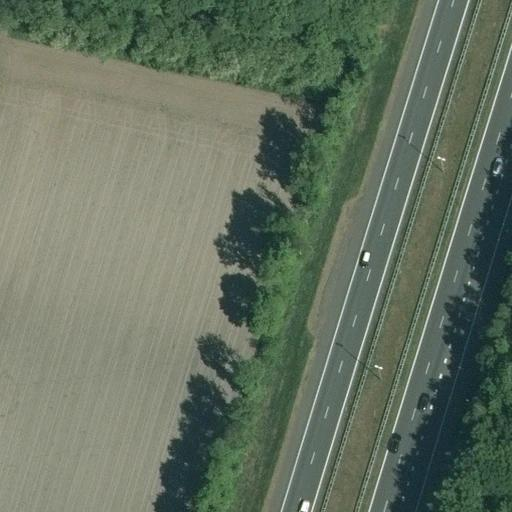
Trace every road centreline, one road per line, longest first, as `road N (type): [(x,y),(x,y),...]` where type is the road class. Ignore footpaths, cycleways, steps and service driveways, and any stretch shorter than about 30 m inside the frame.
road 1 (motorway): [(454,0),(295,511)]
road 2 (motorway): [(383,511),(511,97)]
